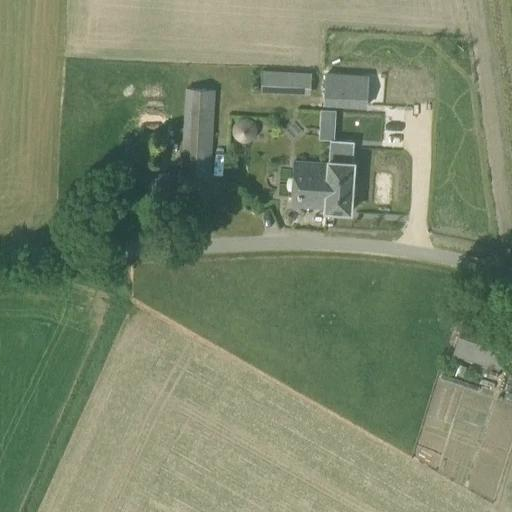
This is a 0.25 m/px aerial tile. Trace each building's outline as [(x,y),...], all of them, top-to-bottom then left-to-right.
[(310,96),(311,74),(262,71),(261,93),(310,96)] [(336,73),(334,97),(358,98),(358,102),(374,103),(375,75),(336,73)] [(210,178),(215,90),(185,89),(180,176),(210,178)] [(292,162),(289,206),(325,209),(325,212),(348,213),(351,165),(328,164),(292,162)] [(133,215),(165,214),(163,166),(131,167),(133,215)] [(498,371),(509,339),(463,323),(452,355),(498,371)] [(463,378),(466,368),(452,364),(449,373),(463,378)]
